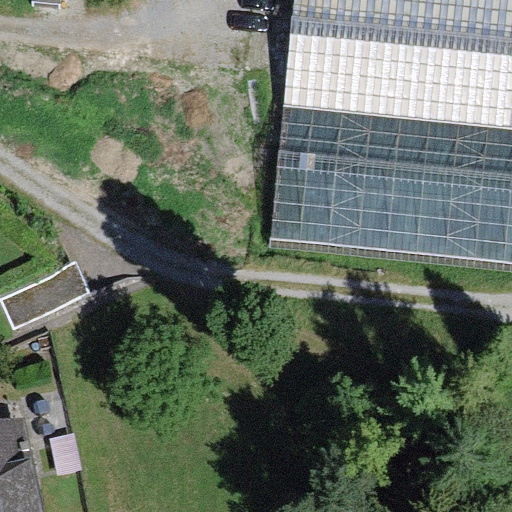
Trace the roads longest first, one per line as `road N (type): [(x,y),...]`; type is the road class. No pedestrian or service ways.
road 1 (track): [(511,305),(180,268)]
road 2 (track): [(180,268),(416,410)]
road 3 (track): [(0,159),(180,268)]
